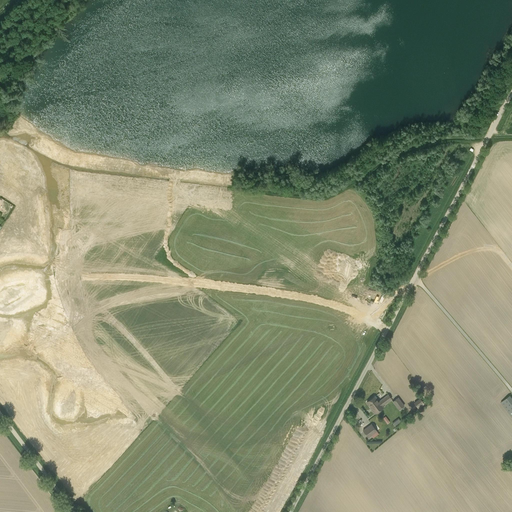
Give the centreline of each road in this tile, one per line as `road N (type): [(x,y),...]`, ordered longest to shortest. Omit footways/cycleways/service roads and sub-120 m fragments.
road 1 (unclassified): [(290,511),(415,274)]
road 2 (unclassified): [(415,274),(511,92)]
road 3 (unclassified): [(511,389),(415,274)]
road 4 (unclassified): [(73,511),(0,413)]
